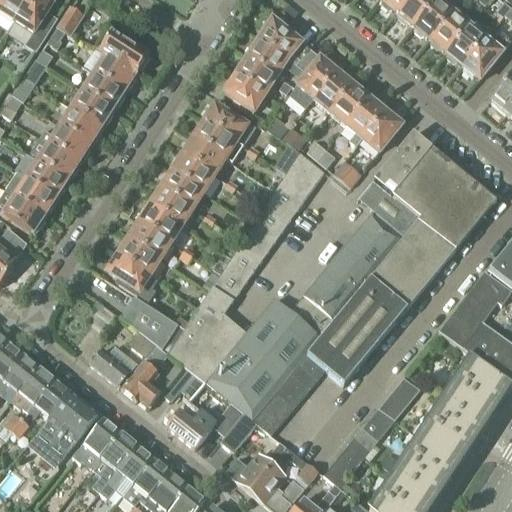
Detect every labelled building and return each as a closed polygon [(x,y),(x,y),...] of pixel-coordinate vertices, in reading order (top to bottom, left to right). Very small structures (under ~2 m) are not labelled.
[(2,0),(0,4),(0,30),(6,35),(12,27),(29,1),(29,0),(2,0)] [(6,35),(5,38),(23,49),(22,50),(34,57),(56,23),(55,22),(46,17),(52,8),(44,3),(45,1),(45,0),(29,0),(29,1),(12,27),(6,35)] [(383,0),(380,5),(379,10),(386,15),(391,14),(396,18),(410,0),(383,0)] [(410,0),(396,18),(395,23),(403,30),(408,27),(412,31),(435,3),(436,3),(438,0),(410,0)] [(412,31),(412,37),(419,43),(424,41),(429,44),(452,16),(457,9),(446,0),(438,0),(436,3),(435,3),(412,31)] [(484,11),(492,0),(480,0),(477,5),(484,11)] [(502,7),(495,16),(502,21),(509,12),(502,7)] [(289,11),(285,17),(291,22),(296,17),(289,11)] [(55,32),(55,33),(64,38),(70,42),(83,21),(68,12),(55,32)] [(429,44),(428,50),(435,56),(441,54),(445,58),(468,29),(471,26),(464,20),(461,24),(452,16),(429,44)] [(286,66),(298,49),(299,45),(293,41),(291,43),(279,33),(280,30),(270,21),(258,39),(261,41),(258,46),(286,66)] [(445,58),(444,64),(452,69),(457,68),(461,71),(484,43),(468,29),(445,58)] [(64,38),(55,33),(46,47),(56,54),(60,47),(58,46),(64,38)] [(105,36),(94,54),(98,57),(103,61),(134,79),(135,80),(147,61),(129,50),(128,51),(105,36)] [(461,71),(461,77),(468,83),(473,81),(478,85),(482,81),(501,57),(510,46),(499,38),(497,41),(490,36),(484,43),(461,71)] [(286,66),(258,46),(253,53),(249,53),(245,59),(247,63),(246,65),(275,83),(283,71),(286,66)] [(298,49),(286,66),(294,72),(307,56),(300,51),(300,50),(298,49)] [(40,54),(33,65),(44,72),(51,61),(40,54)] [(307,56),(294,72),(305,80),(317,64),(307,56)] [(103,61),(91,78),(122,97),(126,90),(129,92),(134,83),(132,82),(134,79),(103,61)] [(317,64),(305,80),(288,101),(304,114),(311,106),(334,78),(328,73),(329,70),(323,65),(320,66),(317,64)] [(33,65),(22,83),(33,90),(44,72),(33,65)] [(275,83),(246,65),(242,71),(237,70),(233,77),(235,81),(234,82),(264,101),(275,83)] [(286,66),(283,71),(291,77),(294,72),(286,66)] [(511,77),(495,98),(489,106),(511,124),(511,123),(511,77)] [(91,78),(80,95),(110,115),(115,108),(117,110),(123,100),(121,99),(122,97),(91,78)] [(337,80),(334,78),(311,106),(327,119),(349,90),(345,87),(346,83),(340,78),(337,80)] [(264,101),(234,82),(230,88),(226,87),(222,94),(224,98),(223,100),(252,119),(264,101)] [(22,83),(11,100),(21,106),(20,107),(22,108),(33,90),(22,83)] [(352,93),(349,90),(327,119),(344,132),(367,104),(361,100),(362,96),(356,91),(352,93)] [(80,95),(69,113),(99,133),(104,125),(106,127),(112,118),(109,117),(110,115),(80,95)] [(8,97),(0,109),(0,119),(9,125),(20,107),(21,106),(11,100),(8,97)] [(367,104),(344,132),(353,140),(348,146),(355,151),(360,146),(383,118),(377,113),(378,110),(372,105),(368,106),(367,104)] [(69,113),(57,130),(88,150),(92,144),(94,145),(100,136),(98,134),(99,133),(69,113)] [(208,115),(204,122),(206,125),(204,129),(234,148),(234,147),(241,151),(253,133),(228,116),(225,120),(215,113),(213,116),(208,115)] [(385,119),(383,118),(360,146),(378,160),(400,132),(394,126),(395,123),(388,118),(385,119)] [(279,144),(288,132),(275,122),(265,134),(279,145),(279,144)] [(197,133),(193,139),(195,143),(193,146),(222,165),(223,164),(230,168),(240,153),(241,151),(234,147),(234,148),(204,129),(204,130),(201,133),(197,133)] [(43,135),(38,143),(77,168),(81,161),(83,162),(89,154),(86,152),(88,150),(57,130),(51,140),(43,135)] [(289,132),(288,132),(279,144),(297,156),(305,144),(289,132)] [(274,305),(245,339),(203,389),(229,409),(228,410),(242,422),(250,428),(258,418),(266,409),(274,399),(281,391),(289,381),(297,371),(305,362),(368,285),(369,286),(417,229),(416,228),(418,227),(390,204),(431,154),(411,138),(357,204),(373,218),(293,314),(297,317),(293,322),(274,305)] [(38,143),(26,161),(34,166),(65,186),(69,178),(72,180),(77,171),(75,170),(77,168),(38,143)] [(185,151),(182,156),(184,160),(182,162),(212,182),(222,165),(193,146),(190,151),(185,151)] [(316,166),(324,157),(325,155),(314,146),(305,157),(316,166)] [(249,151),(246,156),(255,162),(258,156),(249,151)] [(494,206),(431,154),(390,204),(418,227),(416,228),(417,229),(453,257),(494,206)] [(255,162),(246,156),(244,159),(253,164),(255,162)] [(298,157),(273,196),(272,198),(296,215),(322,177),(298,157)] [(324,157),(316,166),(325,173),(333,164),(324,157)] [(25,160),(14,177),(15,178),(23,183),(54,203),(58,196),(60,198),(66,189),(64,187),(65,186),(34,166),(26,161),(25,160)] [(175,167),(170,173),(173,177),(172,179),(201,198),(212,182),(182,162),(179,167),(175,167)] [(333,179),(332,180),(349,194),(360,180),(343,166),(333,179)] [(4,195),(3,195),(42,221),(46,214),(48,216),(55,206),(52,205),(54,203),(23,183),(15,178),(4,195)] [(163,184),(160,189),(162,193),(161,195),(190,214),(201,198),(172,179),(168,184),(163,184)] [(227,184),(224,189),(232,194),(235,189),(227,184)] [(232,194),(224,189),(222,192),(230,198),(232,194)] [(272,198),(273,196),(266,192),(255,209),(262,213),(265,208),(272,198)] [(0,200),(0,217),(1,218),(0,218),(33,240),(33,238),(31,237),(35,231),(38,232),(43,224),(41,223),(42,221),(3,195),(0,200)] [(153,200),(149,206),(151,211),(150,212),(179,231),(190,214),(161,195),(157,201),(153,200)] [(272,198),(265,208),(289,225),(296,215),(272,198)] [(265,208),(262,213),(259,218),(282,235),(289,225),(265,208)] [(142,217),(138,223),(140,227),(139,229),(168,247),(179,231),(150,212),(147,217),(142,217)] [(206,218),(203,222),(212,228),(215,224),(206,218)] [(259,218),(252,228),(275,244),(282,235),(259,218)] [(212,228),(203,222),(201,226),(209,232),(212,228)] [(275,244),(252,228),(246,238),(268,254),(275,244)] [(130,234),(127,240),(129,244),(128,245),(157,264),(168,247),(139,229),(135,235),(130,234)] [(417,229),(369,286),(406,315),(453,257),(417,229)] [(0,256),(1,257),(15,240),(8,234),(0,243),(0,256)] [(240,247),(245,240),(236,235),(232,242),(240,247)] [(246,238),(245,240),(240,247),(239,248),(261,264),(268,254),(246,238)] [(25,248),(15,240),(1,257),(0,256),(0,286),(6,277),(10,277),(13,272),(13,267),(25,248)] [(120,251),(116,257),(118,261),(117,263),(146,281),(157,264),(128,245),(125,251),(120,251)] [(511,302),(511,247),(484,283),(511,302)] [(261,264),(239,248),(233,259),(254,274),(261,264)] [(181,256),(190,262),(193,258),(184,252),(181,256)] [(190,262),(181,256),(177,262),(186,268),(190,262)] [(34,259),(28,268),(34,273),(35,273),(41,264),(34,259)] [(233,259),(230,264),(226,269),(247,283),(254,274),(233,259)] [(226,269),(230,264),(224,260),(221,266),(218,264),(211,275),(219,280),(220,279),(226,269)] [(111,264),(107,271),(109,275),(108,277),(120,285),(117,289),(134,300),(146,308),(153,297),(150,294),(155,287),(146,281),(117,263),(116,265),(111,264)] [(247,283),(226,269),(220,279),(240,293),(247,283)] [(219,280),(211,275),(200,293),(208,298),(213,289),(219,280)] [(220,279),(219,280),(213,289),(233,303),(240,293),(220,279)] [(511,302),(484,283),(482,281),(436,341),(468,364),(487,338),(507,311),(511,314),(511,302)] [(406,315),(369,286),(368,285),(305,362),(324,377),(343,392),(406,315)] [(171,291),(163,286),(160,291),(168,296),(171,291)] [(183,335),(167,360),(182,372),(192,380),(203,389),(245,339),(222,320),(232,305),(233,303),(213,289),(208,298),(183,335)] [(167,360),(183,335),(132,302),(119,323),(137,337),(155,351),(156,351),(167,360)] [(115,320),(99,309),(94,317),(109,328),(115,320)] [(511,314),(507,311),(487,338),(511,356),(511,314)] [(137,337),(127,349),(145,364),(155,353),(156,351),(155,351),(137,337)] [(511,389),(511,356),(487,338),(468,364),(509,394),(511,389)] [(7,346),(0,354),(0,384),(21,358),(7,346)] [(102,356),(90,370),(105,381),(119,393),(137,371),(122,359),(113,352),(107,359),(105,358),(102,356)] [(145,364),(121,395),(135,407),(138,403),(149,412),(160,398),(149,389),(157,379),(150,373),(162,358),(155,353),(145,364)] [(21,358),(0,384),(0,400),(9,408),(11,405),(38,372),(21,358)] [(305,362),(297,371),(315,387),(324,377),(305,362)] [(468,364),(416,443),(457,470),(505,397),(506,398),(509,394),(468,364)] [(315,387),(297,371),(289,381),(307,397),(315,387)] [(38,372),(11,405),(26,417),(53,384),(38,372)] [(192,380),(182,372),(168,387),(180,396),(192,380)] [(203,389),(192,380),(180,396),(190,405),(203,389)] [(307,397),(289,381),(281,391),(300,406),(307,397)] [(401,383),(392,393),(408,406),(417,395),(401,383)] [(53,384),(26,417),(34,423),(39,417),(46,423),(68,397),(53,384)] [(300,406),(281,391),(274,399),(292,415),(300,406)] [(392,393),(384,403),(400,416),(408,406),(392,393)] [(46,423),(27,446),(37,454),(55,469),(96,419),(68,397),(46,423)] [(274,399),(266,409),(284,424),(292,415),(274,399)] [(384,403),(376,414),(391,426),(400,416),(384,403)] [(242,422),(228,410),(213,429),(186,406),(165,431),(194,455),(211,433),(223,442),(224,443),(242,422)] [(266,409),(258,418),(277,434),(284,424),(266,409)] [(376,414),(360,434),(375,446),(391,426),(376,414)] [(258,418),(250,428),(254,431),(269,443),(277,434),(258,418)] [(0,442),(5,446),(10,439),(9,438),(20,426),(12,419),(1,432),(3,434),(0,437),(0,442)] [(224,443),(223,442),(218,448),(232,459),(254,431),(250,428),(242,422),(224,443)] [(97,464),(119,437),(101,423),(70,462),(79,469),(89,456),(97,464)] [(25,429),(20,426),(9,438),(10,439),(14,442),(25,429)] [(360,434),(352,443),(367,456),(375,446),(360,434)] [(119,437),(97,464),(89,474),(99,482),(90,493),(97,498),(135,451),(119,437)] [(352,443),(344,453),(360,465),(367,456),(352,443)] [(429,511),(457,470),(416,443),(370,511),(429,511)] [(249,500),(287,454),(279,448),(264,466),(257,461),(247,474),(236,465),(224,479),(249,500)] [(135,451),(97,498),(105,505),(118,489),(126,496),(152,465),(135,451)] [(344,453),(337,462),(353,474),(360,465),(344,453)] [(316,477),(287,454),(249,500),(264,511),(289,511),(303,496),(292,487),(282,499),(276,494),(285,483),(279,478),(289,465),(301,475),(295,482),(305,490),(316,477)] [(337,462),(329,471),(345,483),(353,474),(337,462)] [(169,478),(152,465),(126,496),(121,502),(133,511),(138,506),(143,510),(169,478)] [(329,471),(322,480),(333,489),(337,493),(345,483),(329,471)] [(168,511),(185,492),(169,478),(143,510),(145,511),(168,511)] [(310,511),(302,505),(296,511),(327,511),(341,495),(337,493),(333,489),(314,511),(310,511)] [(197,511),(203,506),(185,492),(168,511),(197,511)]
